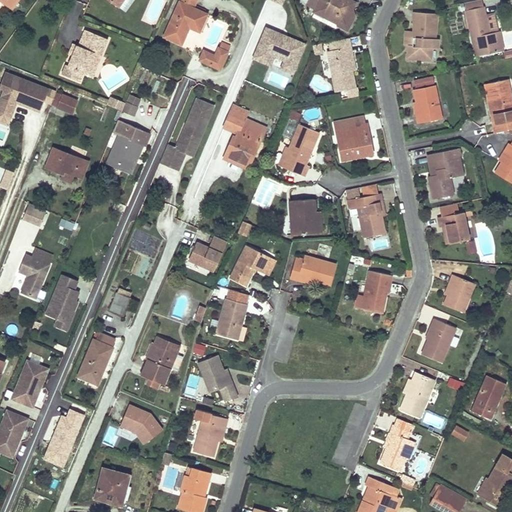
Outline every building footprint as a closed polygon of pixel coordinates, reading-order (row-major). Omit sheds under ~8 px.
[(196,0),(180,0),(165,37),(181,44),(187,31),(185,30),(187,25),(189,26),(199,31),(206,13),(204,12),(205,9),(195,4),(196,0)] [(315,9),(319,0),(308,0),(306,5),(315,9)] [(319,0),(315,9),(313,13),(314,13),(338,25),(338,26),(348,31),(355,17),(353,10),(353,9),(349,8),(348,4),(350,0),(349,0),(319,0)] [(352,0),(349,0),(350,0),(348,4),(349,8),(353,9),(353,10),(357,2),(352,0)] [(489,34),(484,7),(483,7),(481,0),(480,0),(465,3),(466,11),(466,12),(470,28),(476,57),(503,51),(500,32),(489,34)] [(338,25),(314,13),(312,18),(336,30),(338,26),(338,25)] [(414,25),(414,33),(413,39),(417,40),(416,47),(409,46),(408,59),(430,60),(431,49),(437,49),(438,40),(435,40),(437,15),(414,13),(413,25),(414,25)] [(308,46),(267,29),(254,59),(272,66),(276,58),(286,62),(283,68),(296,74),(308,46)] [(62,73),(80,81),(83,72),(86,73),(90,64),(93,65),(98,54),(101,56),(108,39),(85,30),(78,46),(76,45),(72,55),(68,65),(65,64),(62,73)] [(413,39),(414,33),(406,32),(405,46),(409,46),(416,47),(417,40),(413,39)] [(353,72),(350,56),(353,55),(352,47),(348,48),(346,39),(330,42),(332,51),(328,52),(337,92),(346,90),(348,97),(358,95),(356,88),(353,72)] [(230,45),(221,41),(215,55),(211,64),(221,68),(230,45)] [(323,53),(322,44),(314,46),(316,55),(323,53)] [(215,55),(204,50),(200,59),(211,64),(215,55)] [(101,56),(98,54),(93,65),(90,64),(86,73),(93,76),(101,56)] [(50,89),(6,71),(0,85),(0,87),(4,89),(0,99),(0,112),(11,117),(17,102),(19,97),(25,100),(24,104),(32,107),(33,104),(42,108),(50,89)] [(511,98),(508,80),(488,84),(494,115),(491,115),(493,124),(511,120),(511,98)] [(494,115),(488,84),(484,85),(491,115),(494,115)] [(413,91),(416,103),(419,116),(416,116),(418,124),(442,119),(435,86),(413,91)] [(63,96),(55,93),(51,104),(72,113),(77,100),(64,95),(63,96)] [(120,101),(111,97),(108,104),(117,108),(120,101)] [(214,107),(198,100),(187,125),(191,126),(187,135),(183,133),(177,148),(168,145),(161,162),(170,167),(175,155),(184,159),(187,153),(187,151),(195,154),(197,148),(195,147),(197,141),(200,142),(209,121),(208,120),(209,116),(210,117),(214,107)] [(122,111),(135,117),(139,107),(127,102),(122,111)] [(248,110),(235,105),(225,127),(238,133),(234,142),(232,141),(224,158),(248,169),(263,135),(242,126),(248,110)] [(11,117),(0,112),(0,120),(8,124),(11,117)] [(335,122),(337,131),(367,125),(365,115),(335,122)] [(150,133),(119,120),(113,132),(120,135),(108,164),(128,172),(132,162),(140,143),(143,145),(145,145),(150,133)] [(511,120),(493,124),(495,134),(511,130),(511,120)] [(319,132),(300,124),(289,149),(282,166),(305,176),(309,166),(306,165),(319,132)] [(367,125),(337,131),(343,161),(374,154),(367,125)] [(143,145),(140,143),(132,162),(135,163),(143,145)] [(509,144),(505,150),(508,152),(502,162),(495,173),(511,183),(511,144),(511,145),(509,144)] [(278,165),(282,166),(289,149),(286,148),(278,165)] [(62,174),(63,170),(75,175),(82,178),(88,162),(53,149),(46,167),(62,174)] [(464,176),(460,156),(456,157),(455,150),(433,154),(438,175),(431,176),(428,177),(433,200),(454,196),(451,179),(464,176)] [(508,152),(505,150),(499,161),(502,162),(508,152)] [(433,154),(427,156),(431,176),(438,175),(433,154)] [(175,155),(170,167),(179,170),(184,159),(175,155)] [(272,192),(269,190),(271,184),(264,181),(257,202),(268,205),(272,192)] [(382,216),(379,202),(383,201),(381,193),(365,196),(348,200),(349,207),(358,206),(364,237),(385,233),(382,216)] [(48,205),(31,198),(25,213),(42,220),(48,205)] [(317,231),(316,212),(314,199),(290,201),(293,233),(317,231)] [(440,226),(443,226),(446,225),(450,244),(469,240),(464,213),(438,218),(440,226)] [(60,220),(59,228),(73,230),(74,223),(60,220)] [(247,236),(252,225),(243,221),(238,233),(247,236)] [(214,271),(226,241),(214,235),(209,248),(197,242),(189,260),(214,271)] [(371,241),(373,249),(389,246),(387,238),(371,241)] [(264,273),(272,258),(246,245),(230,278),(246,286),(255,268),(264,273)] [(49,265),(53,256),(36,248),(32,258),(49,265)] [(35,300),(50,265),(49,265),(32,258),(26,255),(19,272),(28,276),(21,293),(35,300)] [(316,259),(306,256),(305,260),(297,259),(291,279),(299,282),(300,277),(319,283),(330,286),(336,264),(316,259)] [(277,260),(272,258),(264,273),(269,276),(277,260)] [(377,312),(381,291),(386,292),(388,292),(391,275),(369,270),(361,309),(377,312)] [(74,289),(77,280),(61,274),(58,282),(74,289)] [(452,274),(449,283),(451,284),(447,295),(443,304),(464,313),(476,284),(452,274)] [(319,283),(300,277),(299,282),(318,287),(319,283)] [(68,323),(77,301),(75,300),(78,290),(74,289),(58,282),(45,314),(68,323)] [(386,292),(381,291),(377,312),(382,313),(386,292)] [(119,294),(116,293),(109,311),(112,312),(119,294)] [(130,299),(119,294),(112,312),(122,317),(130,299)] [(225,298),(219,322),(216,334),(237,340),(246,304),(225,298)] [(204,313),(206,309),(199,306),(195,315),(203,319),(203,318),(204,313)] [(65,330),(68,323),(58,319),(55,326),(65,330)] [(434,319),(431,327),(433,328),(428,340),(422,355),(442,363),(449,344),(453,336),(456,328),(434,319)] [(36,331),(39,323),(34,321),(31,327),(31,329),(36,331)] [(90,382),(93,374),(100,377),(115,340),(100,333),(96,341),(94,340),(78,376),(90,382)] [(453,336),(449,344),(456,347),(459,338),(453,336)] [(149,379),(147,384),(157,389),(159,383),(163,385),(170,369),(177,372),(183,357),(176,354),(179,346),(158,338),(148,361),(142,376),(149,379)] [(148,361),(155,345),(152,343),(145,360),(148,361)] [(228,385),(222,370),(217,356),(198,363),(209,393),(220,389),(225,402),(238,397),(233,383),(228,385)] [(32,399),(45,368),(27,360),(11,398),(25,404),(28,397),(32,399)] [(32,407),(48,368),(45,368),(32,399),(28,397),(25,404),(32,407)] [(227,368),(222,370),(228,385),(233,383),(227,368)] [(417,372),(413,380),(408,393),(407,395),(401,410),(420,418),(435,380),(417,372)] [(100,377),(93,374),(90,382),(97,384),(100,377)] [(447,384),(458,387),(460,380),(450,376),(447,384)] [(487,376),(481,391),(482,391),(480,396),(479,395),(472,411),(491,419),(500,398),(498,397),(502,389),(504,390),(507,384),(487,376)] [(413,380),(410,379),(404,391),(408,393),(413,380)] [(212,406),(214,400),(204,398),(202,403),(212,406)] [(129,406),(120,426),(135,433),(144,444),(162,431),(150,415),(147,417),(142,411),(129,406)] [(0,451),(9,456),(22,424),(17,423),(20,415),(6,410),(0,425),(0,451)] [(438,430),(445,421),(429,410),(422,419),(438,430)] [(218,441),(222,427),(225,428),(228,419),(210,414),(208,422),(202,420),(194,452),(214,457),(218,441)] [(12,457),(28,418),(20,415),(17,423),(22,424),(9,456),(12,457)] [(397,419),(395,426),(404,430),(409,432),(412,425),(397,419)] [(405,458),(412,441),(407,440),(410,432),(409,432),(404,430),(393,425),(390,433),(394,435),(388,449),(387,448),(380,464),(400,472),(405,458)] [(113,446),(118,429),(109,426),(104,443),(113,446)] [(469,433),(456,426),(452,434),(464,441),(469,433)] [(394,435),(390,433),(385,447),(387,448),(388,449),(394,435)] [(415,443),(412,441),(405,458),(409,460),(415,443)] [(169,465),(172,455),(165,453),(162,463),(169,465)] [(505,493),(511,479),(511,474),(511,473),(511,459),(503,455),(489,481),(481,495),(502,506),(506,497),(502,495),(503,492),(505,493)] [(121,505),(126,486),(129,475),(103,468),(95,498),(121,505)] [(205,482),(208,483),(211,473),(192,468),(190,477),(185,476),(181,492),(184,493),(179,509),(191,511),(202,511),(206,498),(201,497),(205,482)] [(402,476),(400,482),(413,487),(415,481),(402,476)] [(399,489),(369,477),(366,486),(370,487),(373,489),(369,498),(366,496),(364,501),(358,511),(386,511),(393,497),(396,498),(399,489)] [(481,495),(489,481),(487,479),(479,493),(481,495)] [(511,486),(511,479),(505,493),(503,492),(502,495),(506,497),(511,486)] [(440,483),(429,503),(445,511),(458,511),(467,498),(440,483)] [(130,487),(126,486),(121,505),(125,506),(130,487)] [(393,497),(386,511),(396,511),(402,500),(396,498),(393,497)]
